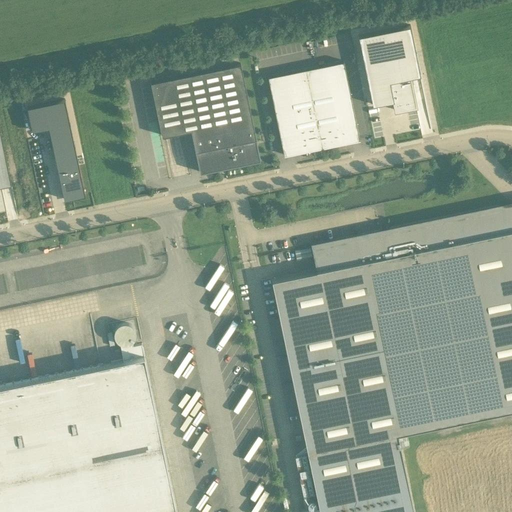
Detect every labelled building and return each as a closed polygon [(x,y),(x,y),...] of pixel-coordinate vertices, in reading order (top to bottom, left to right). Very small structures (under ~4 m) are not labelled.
[(410,24),(358,35),(373,104),(393,100),(395,110),(416,105),(410,76),(420,74),(410,24)] [(343,61),(268,76),(284,155),(360,139),(343,61)] [(260,159),(240,63),(85,95),(97,149),(190,130),(199,172),(260,159)] [(65,98),(27,106),(32,130),(49,127),(64,199),(85,195),(65,98)] [(15,109),(0,112),(0,184),(1,185),(0,179),(0,174),(8,173),(16,209),(35,205),(15,109)] [(173,164),(172,155),(169,155),(171,176),(188,174),(187,166),(179,167),(178,164),(173,164)] [(511,204),(500,207),(503,221),(511,219),(511,204)] [(316,269),(272,279),(320,511),(414,511),(400,434),(511,410),(511,219),(503,221),(500,207),(313,245),(312,242),(310,242),(316,269)] [(0,511),(176,511),(142,344),(133,346),(132,342),(133,341),(134,340),(135,338),(135,337),(135,336),(135,334),(136,334),(135,333),(135,332),(135,331),(135,330),(134,329),(134,328),(133,327),(132,326),(131,325),(130,324),(128,324),(128,323),(126,323),(125,323),(124,323),(122,323),(121,324),(120,324),(119,325),(118,325),(117,326),(116,327),(116,328),(115,329),(114,330),(114,331),(114,333),(114,334),(114,336),(114,337),(114,338),(115,339),(116,340),(116,341),(117,342),(118,343),(120,344),(123,360),(0,385),(0,511)]
